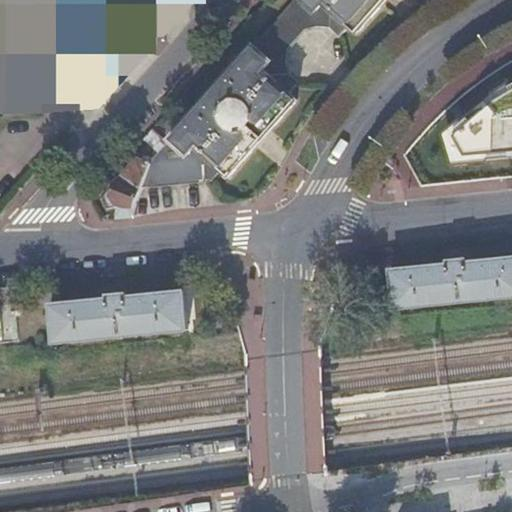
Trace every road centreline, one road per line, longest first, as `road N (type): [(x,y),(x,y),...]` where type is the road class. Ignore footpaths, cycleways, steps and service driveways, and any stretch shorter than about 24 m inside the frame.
road 1 (residential): [(228,0),(50,199),(38,255)]
road 2 (secondary): [(301,227),(384,99),(434,50),(511,1)]
road 3 (secondary): [(289,506),(285,271),(301,227)]
road 4 (residential): [(301,227),(38,255)]
road 5 (residential): [(511,468),(289,506)]
road 6 (residential): [(511,205),(301,227)]
